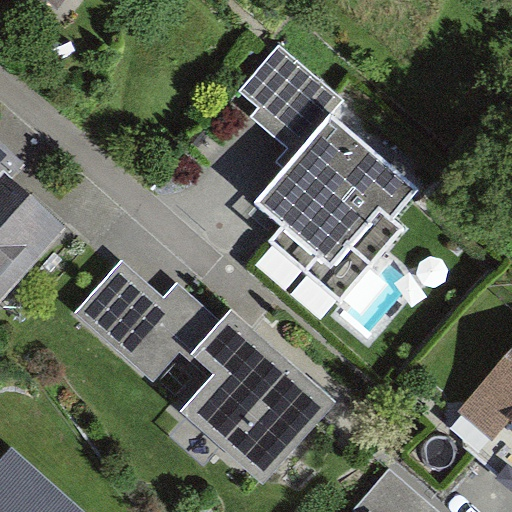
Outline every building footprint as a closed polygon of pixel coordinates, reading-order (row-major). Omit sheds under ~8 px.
[(96,0),(51,0),(80,21),(96,0)] [(342,114),(284,68),(239,124),(290,166),(249,218),(344,293),(422,195),(333,125),(342,114)] [(0,206),(15,188),(26,175),(0,154),(0,206)] [(0,322),(72,234),(15,188),(0,206),(0,322)] [(345,423),(239,330),(234,336),(184,292),(167,311),(127,275),(81,328),(159,396),(185,367),(215,394),(183,430),(271,507),(345,423)] [(511,417),(511,363),(485,395),(511,417)] [(98,511),(0,439),(0,511),(98,511)] [(439,511),(393,471),(356,511),(439,511)]
